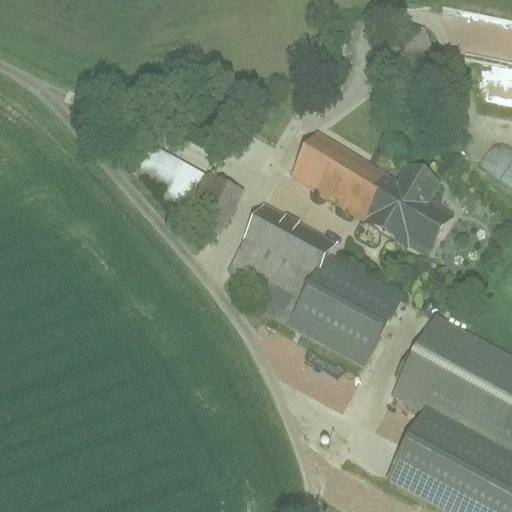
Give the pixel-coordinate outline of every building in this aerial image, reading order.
[(321,124),(289,181),(438,264),(470,207),(321,124)] [(212,234),(219,222),(222,224),(239,193),(159,148),(141,179),(174,197),(168,208),(212,234)] [(266,213),(231,272),(301,312),(288,335),(372,383),(410,317),(331,272),(341,256),(266,213)] [(511,356),(435,318),(394,400),(511,458),(511,356)] [(511,511),(511,464),(425,418),(389,486),(438,511),(511,511)]
